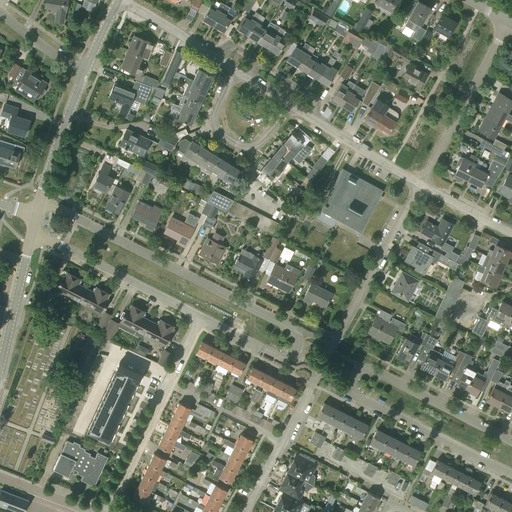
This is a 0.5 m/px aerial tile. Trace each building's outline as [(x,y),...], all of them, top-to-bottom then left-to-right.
[(66,11),(68,0),(46,0),(45,7),(56,10),(54,21),(63,22),(65,11),(66,11)] [(84,0),(82,6),(86,8),(86,9),(92,11),(93,8),(92,7),(93,6),(95,0),(84,0)] [(195,11),(201,0),(200,0),(194,0),(190,9),(195,11)] [(248,12),(254,0),(247,0),(242,9),(248,12)] [(291,9),(296,0),(285,0),(283,4),(291,9)] [(333,0),(331,4),(330,4),(325,13),(332,16),(341,0),(333,0)] [(375,0),(375,2),(392,11),(398,0),(375,0)] [(418,26),(419,24),(420,24),(429,7),(417,0),(416,3),(412,0),(404,15),(408,17),(404,24),(414,30),(411,36),(419,40),(424,30),(418,26)] [(213,25),(225,4),(220,1),(216,9),(210,5),(202,19),(213,25)] [(223,31),(233,15),(227,11),(229,7),(225,4),(213,25),(223,31)] [(364,34),(372,21),(368,18),(372,10),(366,7),(354,28),(364,34)] [(327,17),(313,9),(310,16),(324,23),(327,17)] [(247,34),(259,14),(255,11),(252,16),(246,12),(237,27),(247,34)] [(447,36),(455,21),(440,13),(432,28),(447,36)] [(257,40),(266,27),(260,24),(264,17),(259,14),(247,34),(257,40)] [(337,28),(340,23),(332,18),(329,24),(337,28)] [(275,25),(269,21),(266,27),(257,40),(267,47),(280,27),(275,24),(275,25)] [(277,53),(285,41),(279,38),(280,36),(284,30),(280,27),(267,47),(277,53)] [(346,33),(361,42),(364,35),(349,27),(346,33)] [(426,42),(431,33),(426,30),(421,39),(426,42)] [(152,50),(155,43),(134,35),(127,50),(141,56),(145,47),(152,50)] [(364,35),(361,42),(368,46),(366,49),(373,53),(375,49),(377,46),(379,42),(376,41),(374,39),(365,35),(364,35)] [(386,46),(388,43),(376,36),(374,39),(376,41),(379,42),(386,46)] [(293,42),(286,52),(289,55),(294,47),(296,44),(293,42)] [(297,65),(310,45),(305,42),(302,47),(296,44),(294,47),(289,55),(287,59),(297,65)] [(383,54),(383,53),(386,46),(379,42),(377,46),(375,49),(383,54)] [(412,55),(388,43),(386,46),(383,53),(392,58),(394,55),(408,62),(412,55)] [(315,60),(317,56),(312,53),(315,48),(310,45),(297,65),(307,72),(314,60),(315,60)] [(141,74),(144,68),(137,65),(141,56),(127,50),(121,66),(141,74)] [(166,66),(172,53),(164,50),(159,63),(166,66)] [(325,65),(317,78),(327,85),(334,73),(337,69),(331,66),(336,59),(335,59),(337,55),(336,55),(338,52),(335,50),(325,65)] [(9,58),(3,68),(9,73),(15,63),(9,58)] [(319,63),(315,60),(314,60),(307,72),(317,78),(325,65),(320,62),(319,63)] [(171,61),(166,73),(173,76),(178,64),(171,61)] [(409,62),(400,79),(408,84),(409,82),(419,87),(426,74),(418,70),(419,68),(409,62)] [(25,69),(15,63),(9,73),(8,73),(14,77),(13,80),(17,82),(17,83),(37,96),(38,95),(39,96),(41,96),(44,90),(44,89),(43,88),(46,82),(26,69),(25,69)] [(347,64),(342,71),(339,75),(346,79),(353,67),(347,64)] [(205,91),(212,74),(198,68),(193,79),(186,76),(184,81),(189,83),(205,91)] [(173,76),(166,73),(161,85),(168,88),(173,76)] [(374,74),(371,80),(362,102),(367,105),(380,86),(373,81),(376,74),(374,74)] [(156,87),(159,81),(145,75),(142,82),(156,87)] [(133,98),(144,103),(151,86),(136,80),(132,89),(115,82),(108,97),(123,103),(119,111),(126,114),(133,98)] [(341,104),(354,84),(348,80),(345,85),(340,83),(331,98),(341,104)] [(200,101),(205,91),(189,83),(184,94),(200,101)] [(351,111),(358,99),(359,97),(364,90),(354,84),(341,104),(351,111)] [(161,97),(164,90),(157,87),(154,94),(161,97)] [(405,103),(410,93),(400,87),(394,97),(405,103)] [(506,113),(507,112),(511,102),(511,99),(498,92),(491,104),(506,113)] [(158,105),(161,97),(154,94),(151,102),(158,105)] [(184,95),(183,94),(178,104),(195,112),(200,101),(184,94),(184,95)] [(368,124),(369,122),(375,126),(383,113),(387,106),(388,105),(376,98),(371,106),(363,118),(364,119),(363,120),(368,124)] [(25,135),(30,120),(24,118),(25,116),(16,113),(18,108),(5,103),(1,114),(10,117),(6,129),(25,135)] [(178,105),(173,103),(171,107),(179,111),(176,117),(190,123),(195,112),(178,104),(178,105)] [(491,104),(484,117),(500,125),(504,118),(511,122),(511,115),(506,113),(491,104)] [(395,111),(387,106),(383,113),(375,126),(380,129),(381,132),(383,133),(386,132),(387,133),(394,121),(396,117),(397,115),(396,113),(395,111)] [(493,138),(500,125),(484,117),(478,129),(493,138)] [(143,155),(150,140),(126,129),(119,144),(143,155)] [(171,151),(178,137),(164,130),(156,144),(171,151)] [(308,153),(311,147),(302,142),(291,133),(283,142),(296,152),(302,158),(307,153),(308,153)] [(190,141),(184,137),(179,140),(175,147),(183,152),(183,153),(189,157),(187,160),(188,162),(192,165),(194,164),(199,168),(209,150),(191,139),(190,141)] [(21,158),(24,146),(15,143),(0,138),(0,161),(15,166),(18,157),(21,158)] [(482,138),(477,148),(482,151),(484,147),(487,141),(482,138)] [(495,139),(492,144),(503,149),(506,144),(495,139)] [(487,141),(484,147),(496,153),(500,155),(503,149),(492,144),(487,141)] [(292,156),(296,152),(283,142),(276,151),(286,160),(290,155),(292,156)] [(209,174),(211,171),(220,157),(209,150),(199,168),(209,174)] [(280,170),(283,166),(282,165),(286,160),(276,151),(268,160),(280,170)] [(317,170),(326,159),(320,155),(311,166),(317,170)] [(467,179),(474,166),(478,158),(471,155),(470,157),(468,156),(467,159),(462,157),(454,173),(467,179)] [(221,177),(230,163),(220,157),(211,171),(216,174),(217,174),(221,177)] [(137,174),(140,168),(118,158),(116,163),(127,169),(126,169),(137,174)] [(504,165),(505,165),(493,158),(487,171),(497,176),(504,165)] [(140,168),(156,175),(159,167),(144,160),(140,168)] [(273,181),(281,172),(280,170),(268,160),(260,169),(261,170),(256,176),(265,184),(270,178),(273,181)] [(107,175),(111,166),(104,163),(100,171),(93,185),(105,192),(106,191),(110,183),(112,178),(113,177),(107,175)] [(232,181),(239,169),(230,163),(221,177),(226,179),(227,178),(232,181)] [(479,185),(485,172),(474,166),(467,179),(479,185)] [(345,169),(342,167),(319,208),(320,208),(314,217),(331,226),(336,217),(360,230),(377,198),(379,199),(382,195),(379,194),(382,189),(349,171),(350,170),(346,168),(345,169)] [(141,182),(147,171),(140,168),(137,174),(135,179),(141,182)] [(147,185),(152,174),(147,171),(141,182),(147,185)] [(511,176),(508,174),(499,190),(510,196),(508,200),(511,202),(511,176)] [(184,178),(181,176),(178,183),(183,186),(183,187),(186,188),(191,182),(187,180),(187,179),(184,177),(184,178)] [(308,188),(312,183),(306,177),(300,185),(295,181),(294,182),(305,191),(308,188)] [(298,200),(305,191),(294,182),(293,182),(296,185),(289,193),(298,200)] [(115,185),(110,183),(106,191),(111,194),(105,206),(119,212),(129,191),(116,185),(115,185)] [(224,201),(211,194),(207,201),(226,210),(233,199),(227,196),(224,201)] [(227,210),(232,213),(239,202),(233,199),(227,210)] [(206,215),(212,204),(206,202),(201,212),(206,215)] [(239,202),(232,213),(238,216),(244,205),(239,202)] [(151,210),(137,203),(131,215),(145,221),(143,225),(152,229),(161,211),(152,206),(151,210)] [(211,229),(216,219),(213,217),(218,207),(212,204),(206,215),(202,224),(211,229)] [(238,216),(244,219),(250,208),(244,205),(238,216)] [(250,208),(244,219),(250,222),(255,211),(250,208)] [(250,222),(255,225),(261,214),(255,211),(250,222)] [(194,227),(198,217),(188,213),(184,222),(172,216),(164,231),(178,238),(176,241),(184,245),(194,227)] [(255,225),(261,228),(267,216),(261,214),(255,225)] [(261,228),(266,230),(272,219),(267,216),(261,228)] [(441,244),(453,224),(442,218),(437,227),(426,221),(421,229),(426,232),(425,234),(431,237),(431,238),(441,244)] [(279,223),(272,219),(266,230),(271,233),(279,223)] [(251,232),(254,225),(248,222),(245,228),(251,232)] [(220,244),(224,236),(215,231),(211,239),(206,237),(198,252),(218,262),(226,246),(220,244)] [(269,260),(276,247),(279,240),(272,236),(262,256),(269,260)] [(474,249),(477,240),(471,237),(468,246),(466,251),(470,253),(472,248),(474,249)] [(505,261),(509,249),(502,246),(496,243),(495,243),(490,255),(505,261)] [(422,273),(431,257),(412,246),(406,257),(408,258),(407,261),(415,266),(414,269),(422,273)] [(276,263),(282,250),(276,247),(269,260),(276,263)] [(249,257),(247,256),(249,251),(242,248),(234,264),(246,270),(243,275),(252,279),(263,258),(252,252),(249,257)] [(455,261),(458,254),(448,248),(444,254),(455,261)] [(454,269),(457,263),(440,253),(437,260),(454,269)] [(500,273),(505,261),(490,255),(485,266),(500,273)] [(464,265),(467,259),(460,256),(458,262),(464,265)] [(284,267),(275,263),(266,280),(279,287),(280,285),(289,289),(297,275),(298,275),(300,270),(286,263),(284,267)] [(475,269),(482,272),(479,278),(494,285),(500,273),(485,266),(477,263),(475,269)] [(309,280),(314,268),(308,265),(302,277),(309,280)] [(79,278),(66,271),(64,277),(61,276),(55,288),(79,300),(85,288),(76,283),(79,278)] [(406,300),(417,281),(401,272),(391,291),(406,300)] [(461,286),(464,281),(452,276),(450,281),(461,286)] [(459,292),(461,287),(461,286),(450,281),(447,287),(459,292)] [(331,292),(311,282),(302,299),(310,303),(311,301),(316,304),(317,302),(325,306),(327,301),(328,301),(329,299),(328,298),(331,292)] [(108,293),(96,287),(93,292),(85,288),(79,300),(101,312),(108,299),(105,298),(108,293)] [(456,298),(459,292),(447,287),(445,293),(456,298)] [(47,302),(52,292),(46,288),(41,299),(47,302)] [(454,303),(456,298),(445,293),(442,298),(454,303)] [(451,309),(454,303),(442,298),(440,304),(451,309)] [(497,308),(491,306),(485,318),(478,315),(471,330),(481,336),(489,318),(504,325),(511,308),(511,305),(501,300),(497,308)] [(47,312),(49,305),(42,303),(41,311),(47,312)] [(449,315),(451,309),(440,304),(437,309),(449,315)] [(143,311),(130,305),(127,310),(125,309),(119,321),(143,333),(149,321),(140,316),(143,311)] [(446,321),(449,315),(437,309),(434,316),(446,321)] [(105,328),(111,314),(105,311),(98,324),(105,328)] [(389,324),(376,317),(368,332),(372,334),(371,336),(378,340),(379,338),(389,343),(396,328),(402,331),(405,324),(392,318),(389,324)] [(111,340),(120,323),(110,318),(105,329),(106,329),(103,336),(111,340)] [(172,326),(160,319),(157,325),(149,321),(143,333),(166,345),(172,333),(170,331),(172,326)] [(452,334),(456,327),(447,322),(443,330),(452,334)] [(424,345),(429,335),(423,331),(419,338),(417,342),(418,342),(424,345)] [(417,342),(419,338),(410,334),(408,339),(405,338),(397,354),(409,360),(418,342),(417,342)] [(432,348),(437,339),(429,335),(424,345),(430,348),(431,349),(432,348)] [(473,337),(471,341),(480,346),(482,341),(473,337)] [(207,356),(213,345),(202,340),(196,351),(207,356)] [(140,343),(137,350),(146,354),(149,347),(140,343)] [(218,362),(223,351),(213,345),(207,356),(218,362)] [(420,366),(433,372),(442,355),(442,354),(432,348),(431,349),(430,348),(427,353),(420,366)] [(165,366),(171,353),(164,349),(158,362),(165,366)] [(459,350),(454,361),(459,364),(465,353),(459,350)] [(223,351),(218,362),(214,368),(225,374),(228,367),(234,356),(223,351)] [(465,353),(459,364),(465,366),(456,383),(458,385),(457,387),(463,390),(465,388),(466,388),(475,370),(469,368),(472,362),(469,360),(471,356),(465,353)] [(442,355),(433,372),(445,378),(454,361),(442,355)] [(239,373),(245,362),(234,356),(228,367),(239,373)] [(120,362),(87,432),(108,442),(142,372),(120,362)] [(258,382),(263,371),(252,366),(247,376),(258,382)] [(476,393),(484,376),(490,379),(495,368),(489,366),(486,373),(483,372),(482,374),(475,370),(466,388),(467,389),(467,391),(473,394),(474,392),(475,393),(476,393)] [(503,385),(495,381),(500,371),(499,370),(495,368),(490,379),(495,382),(486,399),(497,405),(500,400),(507,387),(509,384),(510,382),(505,379),(503,385)] [(269,388),(274,377),(263,371),(258,382),(269,388)] [(277,398),(285,382),(274,377),(269,388),(266,392),(277,398)] [(199,385),(201,386),(198,392),(208,397),(213,387),(201,381),(199,385)] [(288,403),(289,400),(296,388),(285,382),(277,398),(288,403)] [(224,399),(229,402),(237,386),(232,383),(224,399)] [(508,411),(511,403),(511,389),(510,388),(511,385),(509,384),(507,387),(500,400),(497,405),(508,411)] [(237,386),(229,402),(235,405),(236,404),(243,389),(237,386)] [(255,388),(250,399),(256,402),(261,391),(255,388)] [(179,402),(174,413),(185,418),(186,419),(189,412),(200,418),(202,414),(207,416),(211,409),(199,403),(195,410),(179,402)] [(328,421),(334,408),(323,402),(316,415),(315,419),(320,422),(322,418),(328,421)] [(339,426),(345,413),(334,408),(328,421),(325,425),(330,427),(332,423),(339,426)] [(174,413),(169,424),(180,429),(185,418),(174,413)] [(258,423),(261,418),(252,413),(249,418),(258,423)] [(350,432),(356,419),(345,413),(339,426),(336,431),(341,433),(343,429),(349,432),(350,432)] [(361,437),(367,424),(356,419),(350,432),(349,432),(347,436),(352,439),(354,434),(361,437)] [(169,424),(163,434),(175,440),(178,434),(189,439),(191,434),(180,429),(169,424)] [(316,445),(321,435),(325,427),(322,426),(318,433),(314,431),(309,441),(316,445)] [(381,447),(387,434),(376,429),(370,442),(367,447),(372,449),(374,444),(380,447),(381,447)] [(246,450),(252,439),(241,433),(236,444),(235,444),(246,450)] [(52,444),(55,438),(44,434),(41,440),(52,444)] [(186,445),(181,443),(175,440),(163,434),(158,445),(169,451),(172,444),(183,450),(186,445)] [(391,453),(398,440),(387,434),(381,447),(380,447),(378,452),(383,454),(385,450),(391,453)] [(319,446),(324,436),(321,435),(316,445),(319,446)] [(246,450),(235,444),(236,444),(224,438),(222,443),(227,445),(226,447),(230,449),(231,447),(233,448),(230,455),(241,460),(246,450)] [(73,443),(67,440),(53,469),(68,476),(72,469),(78,471),(77,473),(82,476),(81,480),(94,486),(107,456),(97,452),(95,457),(90,455),(91,453),(85,450),(86,449),(80,446),(80,444),(73,441),(73,443)] [(402,458),(409,445),(398,440),(391,453),(389,458),(394,460),(396,455),(402,458)] [(413,464),(420,451),(409,445),(402,458),(400,463),(404,465),(407,461),(413,464)] [(336,459),(341,448),(337,446),(332,457),(336,459)] [(340,461),(345,451),(341,448),(336,459),(340,461)] [(235,471),(241,460),(230,455),(219,449),(216,453),(222,456),(221,457),(227,460),(225,465),(235,471)] [(160,469),(165,458),(154,453),(149,464),(160,469)] [(302,479),(314,484),(314,483),(315,475),(311,473),(316,463),(296,453),(287,471),(302,479)] [(442,476),(448,465),(437,459),(431,471),(434,473),(431,480),(438,483),(441,476),(442,476)] [(235,471),(225,465),(213,460),(211,464),(217,467),(213,473),(230,482),(235,471)] [(200,472),(203,466),(196,462),(193,468),(200,472)] [(367,475),(372,464),(368,462),(363,473),(367,475)] [(160,469),(149,464),(143,474),(155,480),(158,473),(169,479),(172,474),(160,469)] [(371,477),(377,466),(372,464),(367,475),(371,477)] [(453,482),(458,470),(448,465),(442,476),(453,482)] [(425,468),(419,478),(424,480),(426,474),(431,471),(425,468)] [(390,482),(395,472),(391,470),(386,480),(390,482)] [(463,487),(469,475),(458,470),(453,482),(447,493),(452,494),(457,484),(463,487)] [(283,490),(298,499),(303,489),(307,491),(313,486),(314,484),(302,479),(287,471),(278,488),(283,490)] [(393,484),(398,474),(395,472),(390,482),(393,484)] [(149,491),(153,484),(155,480),(143,474),(138,485),(149,491)] [(474,493),(480,481),(469,475),(463,487),(474,493)] [(221,500),(226,489),(215,484),(210,495),(221,500)] [(144,502),(149,491),(138,485),(133,496),(144,502)] [(0,491),(0,504),(20,511),(23,511),(28,500),(1,489),(0,491)] [(298,499),(283,490),(274,508),(281,511),(298,511),(303,501),(298,499)] [(363,499),(362,502),(373,507),(379,497),(367,491),(363,499)] [(496,509),(502,498),(490,492),(485,504),(496,509)] [(448,508),(454,497),(447,494),(441,504),(448,508)] [(215,511),(221,500),(210,495),(204,505),(215,511)] [(355,504),(358,500),(351,496),(350,499),(349,501),(355,504)] [(511,502),(502,498),(496,509),(500,511),(501,511),(507,511),(511,503),(511,502)] [(478,511),(480,508),(483,503),(478,501),(475,506),(472,511),(478,511)] [(358,508),(356,511),(370,511),(373,507),(362,502),(358,508)]
